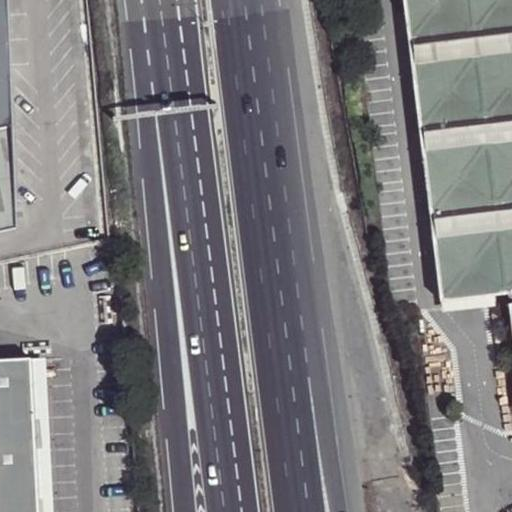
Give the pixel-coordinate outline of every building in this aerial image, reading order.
[(0,0),(0,221),(15,218),(5,0),(0,0)] [(406,0),(408,12),(498,0),(406,0)] [(511,0),(498,0),(408,12),(443,299),(496,293),(511,290),(511,302),(511,303),(511,306),(511,0)] [(496,293),(443,299),(444,305),(497,299),(496,293)] [(25,511),(19,345),(0,345),(0,511),(25,511)]
